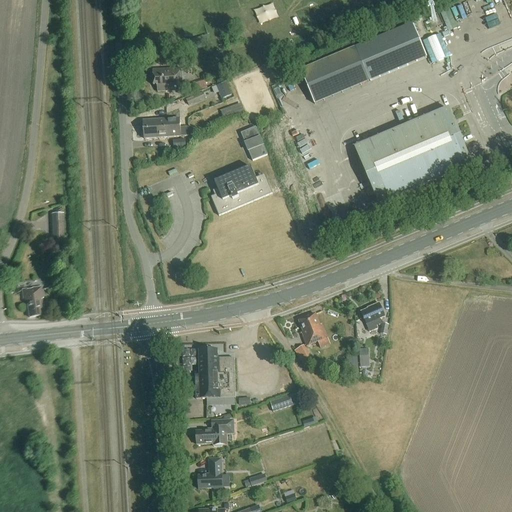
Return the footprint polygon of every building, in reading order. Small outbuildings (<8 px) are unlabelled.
[(371,83),(428,59),(414,25),(357,49),(371,83)] [(441,34),(424,40),(433,64),(450,57),(441,34)] [(285,57),(297,51),(292,40),(279,45),(285,57)] [(278,61),(266,65),(271,81),(283,77),(278,61)] [(193,90),(193,85),(183,86),(182,69),(153,71),(154,87),(158,86),(158,92),(165,91),(165,92),(193,90)] [(193,85),(196,92),(207,88),(204,81),(193,85)] [(226,84),(217,87),(222,100),(231,96),(226,84)] [(186,100),(189,107),(206,99),(203,93),(186,100)] [(219,115),(221,122),(246,113),(242,104),(220,112),(221,115),(219,115)] [(379,204),(472,166),(450,110),(356,149),(379,204)] [(146,122),(146,131),(182,129),(182,120),(146,122)] [(253,161),(267,155),(256,128),(242,133),(253,161)] [(182,129),(146,131),(147,140),(182,138),(182,129)] [(174,141),(174,150),(186,149),(186,140),(174,141)] [(272,195),(270,188),(265,176),(256,180),(251,167),(214,183),(220,195),(211,199),(218,217),(272,195)] [(64,223),(51,223),(52,245),(64,245),(64,223)] [(28,318),(44,316),(40,288),(21,291),(23,302),(26,301),(28,318)] [(378,330),(377,327),(381,325),(379,320),(385,318),(379,305),(368,309),(368,310),(362,313),(370,333),(378,330)] [(306,348),(327,340),(321,325),(318,326),(314,316),(303,320),(302,318),(298,320),(303,333),(301,333),(306,348)] [(382,324),(381,335),(387,336),(389,326),(382,324)] [(304,347),(295,352),(305,369),(314,363),(304,347)] [(360,351),(361,368),(370,368),(369,350),(360,351)] [(199,352),(200,377),(196,377),(195,377),(196,401),(235,399),(234,359),(217,360),(217,351),(199,352)] [(290,397),(271,403),(274,413),(293,407),(290,397)] [(226,433),(233,432),(233,422),(211,423),(212,433),(196,434),(196,447),(213,446),(213,448),(217,449),(221,448),(221,447),(226,447),(226,433)] [(196,485),(196,488),(198,489),(198,491),(213,490),(213,492),(222,491),(221,461),(209,461),(209,476),(205,476),(205,477),(198,477),(198,484),(196,485)] [(265,475),(250,480),(250,482),(246,483),(247,488),(252,486),(252,488),(268,483),(265,475)] [(347,489),(341,491),(344,497),(350,495),(347,489)] [(295,495),(285,498),(288,505),(297,501),(295,495)]
